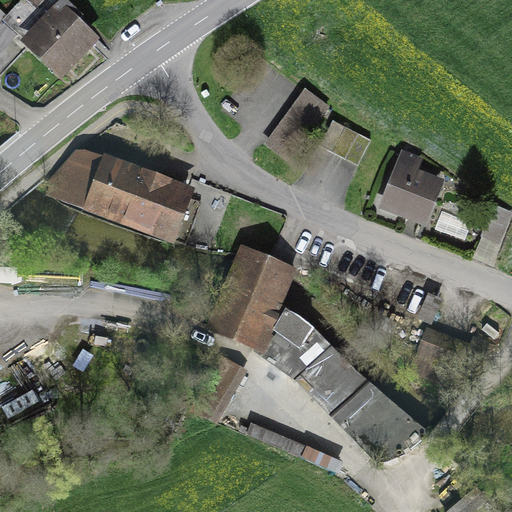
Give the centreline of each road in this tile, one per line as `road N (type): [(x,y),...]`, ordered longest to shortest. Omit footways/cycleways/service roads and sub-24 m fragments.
road 1 (unclassified): [(511,289),(255,185),(227,164),(153,52)]
road 2 (secondary): [(153,52),(0,172)]
